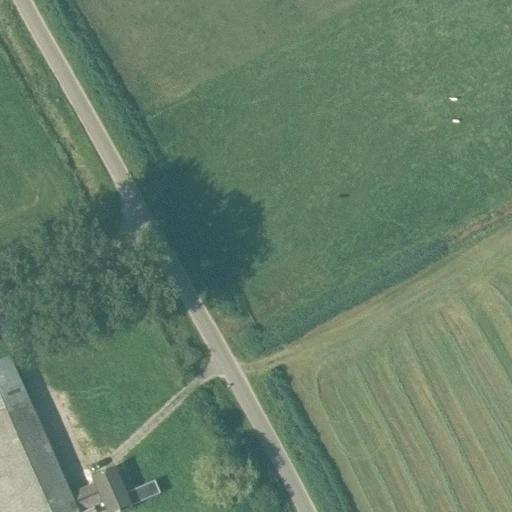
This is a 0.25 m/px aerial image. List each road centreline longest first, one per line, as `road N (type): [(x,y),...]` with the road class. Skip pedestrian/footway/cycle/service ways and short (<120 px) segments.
road 1 (unclassified): [(305,511),(242,374),(151,214)]
road 2 (unclassified): [(151,214),(26,0)]
road 3 (unclassified): [(0,297),(151,214)]
